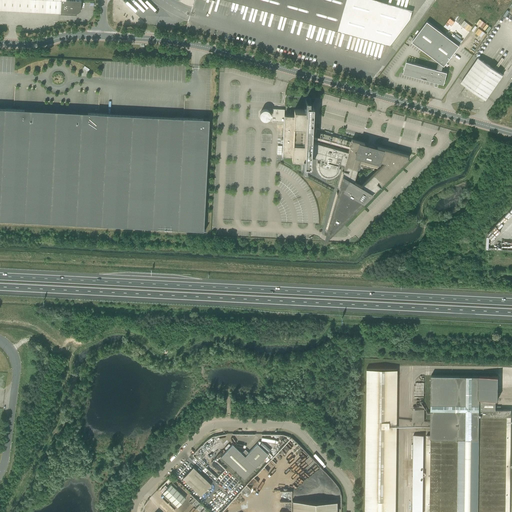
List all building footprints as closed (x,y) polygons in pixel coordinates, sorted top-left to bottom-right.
[(80,11),(81,10),(81,0),(80,0),(0,0),(0,9),(60,12),(60,13),(78,14),(79,13),(80,13),(80,11)] [(226,0),(337,31),(390,46),(407,23),(411,10),(375,0),(226,0)] [(412,42),(439,62),(437,69),(407,61),(403,73),(444,84),(447,72),(442,71),(443,65),(444,66),(459,46),(427,21),(412,42)] [(486,100),(487,98),(503,75),(478,58),(461,82),(466,86),(461,93),(464,97),(483,102),(485,99),(486,100)] [(272,121),(284,122),(282,155),(311,157),(315,158),(320,160),(319,162),(317,162),(317,163),(317,164),(317,165),(317,166),(317,167),(317,168),(317,169),(317,170),(318,171),(318,172),(319,173),(320,174),(320,175),(321,175),(322,176),(323,177),(324,177),(325,178),(326,178),(328,178),(329,178),(330,178),(331,178),(333,177),(334,177),(335,176),(336,176),(337,175),(338,174),(339,173),(339,172),(339,171),(340,171),(340,170),(340,169),(340,168),(339,168),(339,165),(344,166),(338,188),(340,189),(338,193),(337,192),(326,231),(330,233),(331,234),(360,206),(358,205),(361,202),(363,203),(409,157),(409,156),(378,147),(377,149),(372,147),(372,146),(371,146),(370,146),(369,146),(369,147),(364,145),(364,143),(352,140),(348,152),(319,144),(311,142),(313,105),(310,105),(310,100),(306,100),(305,110),(294,110),(294,115),(284,115),(284,109),(272,109),(272,121)] [(0,219),(206,230),(204,229),(209,119),(0,108),(0,219)] [(364,511),(394,511),(397,369),(366,369),(364,511)] [(495,409),(496,399),(498,399),(498,376),(431,375),(431,435),(427,435),(425,511),(509,511),(511,416),(511,410),(495,409)] [(425,421),(426,408),(415,408),(414,423),(421,424),(430,424),(430,421),(425,421)] [(414,435),(412,511),(422,511),(424,435),(414,435)] [(233,444),(220,457),(244,479),(268,454),(257,444),(249,453),(245,449),(242,453),(233,444)] [(183,478),(201,495),(211,485),(193,467),(183,478)] [(165,502),(174,510),(185,498),(171,484),(163,493),(168,498),(165,502)] [(336,511),(337,501),(293,501),(292,511),(336,511)]
